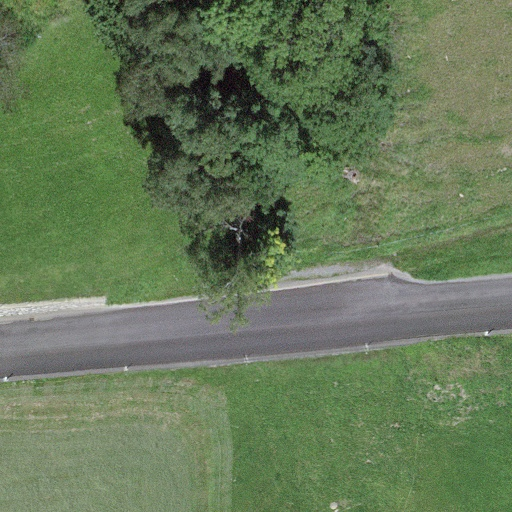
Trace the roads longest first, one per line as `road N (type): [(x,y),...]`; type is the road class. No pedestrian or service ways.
road 1 (tertiary): [(0,352),(511,298)]
road 2 (track): [(511,234),(429,257),(332,317)]
